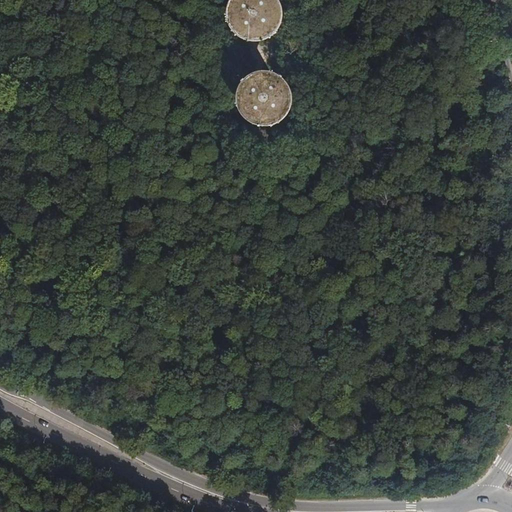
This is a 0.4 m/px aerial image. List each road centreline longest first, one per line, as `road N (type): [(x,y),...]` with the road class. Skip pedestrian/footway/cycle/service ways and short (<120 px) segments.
road 1 (motorway): [(323,0),(511,321)]
road 2 (secondary): [(175,479),(0,378)]
road 3 (secondary): [(0,405),(99,457),(175,479)]
road 4 (motorway): [(511,139),(402,0)]
road 5 (secondary): [(175,479),(292,511)]
